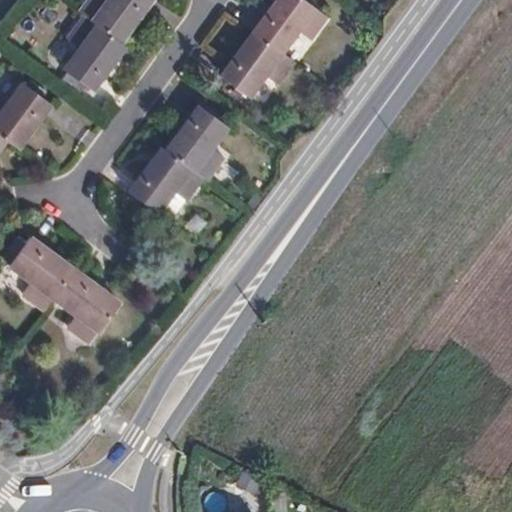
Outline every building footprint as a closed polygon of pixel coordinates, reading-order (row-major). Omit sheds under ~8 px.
[(132,23),(149,0),(86,0),(79,10),(83,13),(115,36),(126,20),(132,23)] [(312,41),(331,15),(310,0),(286,0),(282,6),(276,2),(273,6),(263,0),(260,0),(243,23),(253,31),(259,35),(284,54),(300,33),(312,41)] [(90,91),(112,61),(107,57),(120,39),(115,36),(83,13),(65,38),(77,48),(60,69),(68,75),(63,82),(81,96),(86,89),(90,91)] [(120,39),(132,23),(126,20),(115,36),(120,39)] [(247,52),(259,35),(253,31),(240,48),(247,52)] [(277,89),(296,63),(284,54),(259,35),(247,52),(240,48),(218,78),(248,100),(263,79),(277,89)] [(112,61),(125,43),(120,39),(107,57),(112,61)] [(29,129),(50,100),(21,78),(5,99),(0,95),(0,133),(0,134),(5,137),(11,141),(23,124),(29,129)] [(226,154),(216,146),(232,123),(202,101),(180,131),(186,135),(172,153),(203,177),(207,180),(226,154)] [(17,146),(29,129),(23,124),(11,141),(17,146)] [(172,153),(186,135),(180,131),(166,149),(172,153)] [(155,166),(166,149),(162,145),(150,162),(155,166)] [(172,153),(166,149),(155,166),(150,162),(127,192),(155,214),(170,192),(185,202),(203,177),(172,153)] [(70,275),(53,263),(57,257),(28,234),(5,263),(28,280),(18,292),(43,311),(52,299),(70,275)] [(74,270),(57,257),(53,263),(70,275),(74,270)] [(90,345),(117,308),(101,296),(104,292),(74,270),(70,275),(52,299),(74,315),(67,327),(90,345)] [(120,304),(104,292),(101,296),(117,308),(120,304)]
